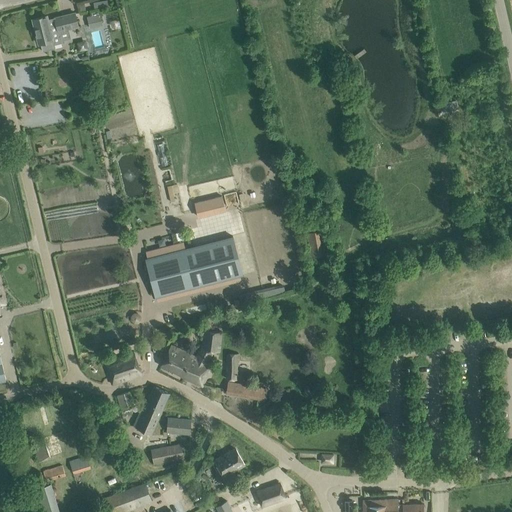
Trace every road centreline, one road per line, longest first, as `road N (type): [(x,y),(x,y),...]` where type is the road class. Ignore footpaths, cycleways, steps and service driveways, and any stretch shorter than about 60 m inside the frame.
road 1 (unclassified): [(76,381),(0,62)]
road 2 (unclassified): [(311,479),(160,378),(109,390),(76,381)]
road 3 (residential): [(311,479),(439,482),(511,473)]
